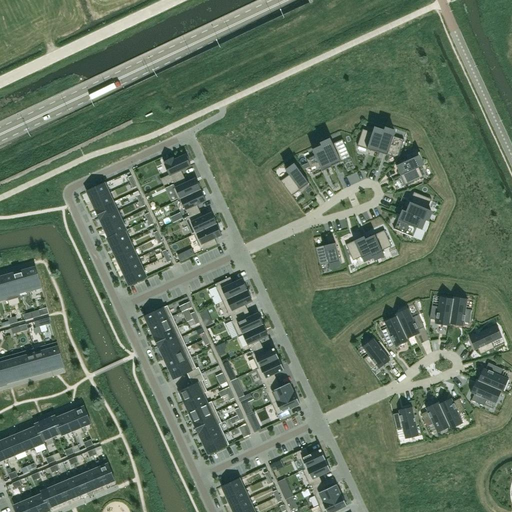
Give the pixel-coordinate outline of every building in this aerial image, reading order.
[(423,62),(435,58),(427,34),(415,37),(423,62)] [(387,89),(393,86),(390,77),(383,79),(387,89)] [(384,132),(374,129),(373,132),(363,129),(357,146),(378,152),(377,152),(384,132)] [(384,129),(384,132),(377,152),(378,152),(398,158),(404,139),(394,136),(395,132),(384,129)] [(321,145),(322,147),(323,147),(331,166),(332,166),(351,157),(342,139),(333,144),(331,140),(321,145)] [(323,147),(322,147),(313,152),(315,155),(306,159),(314,175),(332,166),(331,166),(323,147)] [(171,175),(173,181),(174,181),(184,176),(181,171),(190,166),(191,166),(190,163),(186,154),(174,160),(173,158),(165,161),(164,162),(165,164),(164,164),(169,175),(170,176),(171,175)] [(409,160),(396,166),(405,185),(423,177),(419,167),(422,166),(418,156),(413,158),(409,160)] [(289,175),(280,181),(291,196),(309,183),(296,165),(287,172),(289,175)] [(186,182),(184,176),(174,181),(175,184),(174,184),(175,188),(173,189),(178,200),(181,199),(180,199),(201,189),(197,181),(196,178),(194,178),(186,182)] [(109,193),(105,183),(87,191),(91,201),(109,193)] [(205,198),(201,189),(180,199),(181,199),(186,210),(187,214),(189,213),(190,215),(200,211),(197,205),(205,201),(206,201),(205,198)] [(431,199),(414,192),(406,211),(424,219),(427,220),(431,210),(427,209),(431,199)] [(113,202),(109,193),(91,201),(96,210),(113,202)] [(117,211),(113,202),(96,210),(100,219),(117,211)] [(420,229),(424,219),(406,211),(402,209),(394,229),(412,237),(416,227),(420,229)] [(122,220),(117,211),(100,219),(104,228),(122,220)] [(202,217),(200,211),(190,215),(185,217),(186,220),(185,221),(192,236),(194,235),(194,234),(217,224),(213,215),(211,212),(210,213),(202,217)] [(180,212),(170,217),(173,222),(182,218),(180,212)] [(126,230),(122,220),(104,228),(108,238),(109,238),(125,230),(125,231),(126,230)] [(221,232),(217,224),(194,234),(194,235),(201,249),(202,248),(203,251),(217,244),(215,238),(221,236),(222,235),(221,232)] [(129,239),(125,231),(125,230),(109,238),(108,238),(107,238),(112,248),(129,239)] [(384,230),(365,239),(373,256),(372,256),(374,259),(384,254),(382,250),(392,246),(384,230)] [(365,239),(364,236),(346,245),(353,260),(361,257),(363,260),(372,256),(373,256),(365,239)] [(133,249),(129,239),(112,248),(116,257),(133,249)] [(316,247),(315,247),(320,265),(329,262),(329,266),(340,264),(335,243),(316,247)] [(138,258),(133,249),(116,257),(120,266),(138,258)] [(142,267),(138,258),(120,266),(125,275),(142,267)] [(42,288),(36,267),(24,270),(29,289),(28,289),(29,292),(42,288)] [(146,277),(142,267),(125,275),(129,285),(146,277)] [(29,289),(24,270),(12,274),(17,293),(18,292),(28,289),(29,289)] [(17,293),(12,274),(0,277),(1,279),(6,298),(7,301),(19,297),(18,292),(17,293)] [(233,283),(230,277),(216,283),(217,286),(216,287),(222,301),(247,290),(243,281),(242,278),(241,279),(233,283)] [(251,298),(247,290),(222,301),(229,316),(231,315),(231,316),(232,318),(248,310),(247,309),(245,305),(251,302),(252,301),(251,298)] [(453,300),(453,298),(441,297),(440,296),(440,298),(438,306),(432,305),(430,319),(436,320),(436,324),(450,326),(450,324),(453,300)] [(466,299),(454,297),(453,296),(453,298),(453,300),(450,324),(463,326),(464,322),(470,323),(472,310),(466,309),(467,299),(466,299)] [(172,316),(167,305),(145,316),(150,327),(172,316)] [(407,308),(396,314),(395,314),(396,316),(397,318),(397,317),(407,339),(408,339),(420,333),(418,329),(424,327),(419,315),(413,317),(409,310),(408,308),(407,308)] [(242,334),(263,324),(259,316),(258,313),(257,313),(250,316),(248,310),(232,318),(233,320),(231,321),(238,336),(243,334),(242,334)] [(37,317),(35,311),(24,314),(25,320),(37,317)] [(176,324),(172,316),(150,327),(154,337),(177,326),(176,324)] [(397,317),(397,318),(396,316),(385,321),(384,321),(387,328),(381,331),(389,347),(395,345),(396,346),(408,340),(408,339),(407,339),(397,317)] [(263,324),(242,334),(243,334),(249,348),(251,348),(252,350),(263,345),(261,339),(268,335),(266,331),(267,331),(264,326),(263,324)] [(501,336),(496,325),(496,324),(494,325),(469,337),(475,350),(478,349),(480,355),(494,348),(492,342),(500,338),(502,337),(501,336)] [(182,337),(177,326),(154,337),(159,347),(182,337)] [(187,347),(182,337),(159,347),(164,358),(187,347)] [(373,339),(363,346),(362,347),(368,355),(363,359),(371,370),(376,366),(379,369),(390,360),(375,340),(373,338),(373,339)] [(64,365),(57,342),(45,345),(51,369),(64,365)] [(51,369),(45,345),(33,349),(40,372),(51,369)] [(279,359),(274,348),(266,351),(263,345),(252,350),(253,353),(252,353),(254,358),(255,357),(260,367),(279,359)] [(192,358),(187,347),(164,358),(169,368),(192,358)] [(40,372),(33,349),(22,352),(28,375),(40,372)] [(28,375),(22,352),(10,355),(17,379),(28,375)] [(17,379),(10,355),(0,357),(0,363),(5,382),(6,382),(17,379)] [(196,368),(192,358),(169,368),(174,379),(187,373),(190,379),(201,373),(199,367),(196,368)] [(284,369),(279,359),(260,367),(258,368),(256,369),(263,384),(264,383),(265,386),(277,380),(274,374),(284,369)] [(483,368),(478,380),(500,390),(501,391),(503,392),(503,391),(508,379),(500,375),(503,369),(488,363),(486,369),(483,368)] [(204,380),(201,373),(190,379),(192,385),(179,391),(180,392),(178,393),(181,399),(183,398),(184,402),(203,394),(207,392),(202,381),(204,380)] [(501,391),(500,390),(478,380),(476,379),(471,392),(474,394),(471,400),(484,405),(486,399),(494,402),(496,403),(496,402),(501,391)] [(280,387),(277,380),(265,386),(266,388),(265,389),(272,404),(294,393),(289,383),(280,387)] [(295,393),(294,393),(272,404),(279,419),(280,418),(281,420),(291,416),(288,409),(300,404),(295,393)] [(203,394),(184,402),(189,412),(207,403),(203,394)] [(245,395),(239,399),(241,405),(248,402),(245,395)] [(451,398),(439,403),(439,404),(449,425),(448,425),(449,427),(450,429),(451,428),(462,423),(463,423),(459,413),(465,411),(459,398),(453,401),(451,398)] [(194,423),(217,412),(212,401),(207,403),(189,412),(194,423)] [(439,404),(439,403),(439,402),(426,408),(427,411),(421,414),(427,426),(433,423),(437,432),(438,432),(449,427),(448,425),(449,425),(439,404)] [(91,424),(84,406),(74,410),(81,428),(91,424)] [(399,413),(393,414),(396,429),(402,428),(405,439),(406,438),(418,436),(419,435),(418,433),(412,407),(398,410),(399,413)] [(81,428),(74,410),(65,414),(72,432),(81,428)] [(222,423),(217,412),(194,423),(199,433),(217,424),(219,423),(219,424),(222,423)] [(253,412),(246,416),(249,421),(256,417),(253,412)] [(72,432),(65,414),(56,418),(55,418),(62,433),(61,433),(62,436),(72,432)] [(55,418),(56,418),(55,415),(45,419),(52,437),(61,433),(62,433),(55,418)] [(52,437),(45,419),(35,424),(36,426),(43,441),(52,437)] [(217,424),(199,433),(203,443),(222,435),(217,424)] [(36,426),(27,430),(34,447),(44,443),(43,441),(36,426)] [(34,447),(27,430),(18,434),(25,451),(34,447)] [(25,451),(18,434),(8,437),(16,455),(25,451)] [(222,435),(203,443),(208,454),(227,445),(222,435)] [(16,455),(8,437),(0,440),(0,444),(6,459),(16,455)] [(307,468),(326,460),(321,449),(309,454),(306,448),(296,452),(297,455),(295,455),(298,460),(302,458),(307,468)] [(331,470),(326,460),(305,469),(304,469),(302,470),(309,485),(311,485),(312,487),(322,483),(319,476),(331,470)] [(272,463),(269,465),(272,471),(276,469),(277,468),(274,462),(272,463)] [(98,467),(105,485),(115,481),(108,463),(98,467)] [(98,467),(89,471),(96,489),(105,485),(98,467)] [(89,471),(79,475),(87,493),(96,489),(89,471)] [(79,475),(70,479),(77,497),(87,493),(79,475)] [(227,497),(244,489),(239,478),(222,486),(227,497)] [(70,479),(60,483),(68,500),(77,497),(70,479)] [(285,479),(277,482),(280,488),(288,485),(285,479)] [(60,483),(51,487),(58,504),(68,500),(60,483)] [(341,495),(341,494),(336,484),(325,489),(322,483),(312,487),(313,490),(312,490),(314,495),(319,505),(341,495)] [(51,487),(41,491),(42,493),(49,508),(58,504),(51,487)] [(231,506),(248,498),(244,489),(227,497),(231,506)] [(49,508),(42,493),(33,497),(39,511),(46,511),(50,510),(49,508)] [(342,494),(341,494),(341,495),(319,505),(318,505),(321,511),(335,511),(347,505),(342,494)] [(292,496),(285,499),(287,504),(295,501),(292,496)] [(39,511),(33,497),(24,501),(28,511),(39,511)] [(233,511),(243,511),(253,508),(248,498),(231,506),(233,511)] [(28,511),(24,501),(14,505),(16,511),(28,511)]
